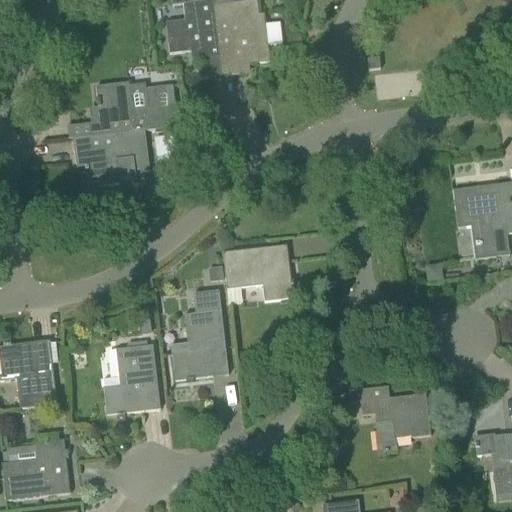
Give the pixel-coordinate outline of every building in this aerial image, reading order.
[(191,63),(218,60),(219,59),(212,8),(213,7),(212,0),(170,0),(171,8),(189,6),(191,21),(165,25),(166,37),(169,57),(190,54),(191,63)] [(267,48),(282,46),(279,25),(265,27),(263,16),(258,17),(255,0),(248,0),(249,3),(213,7),(212,8),(219,59),(218,60),(221,79),(246,76),(245,67),(269,64),(267,48)] [(366,61),(368,73),(380,72),(378,60),(366,61)] [(89,114),(92,139),(144,133),(144,134),(177,130),(172,88),(144,91),(144,86),(129,88),(128,85),(94,89),(98,113),(89,114)] [(92,139),(72,141),(75,167),(84,166),(87,190),(119,186),(116,164),(131,162),(133,176),(149,174),(144,134),(144,133),(92,139)] [(171,138),(154,140),(157,164),(174,162),(172,140),(171,138)] [(511,236),(511,185),(452,193),(456,231),(470,229),(474,263),(495,260),(494,255),(508,253),(506,237),(511,236)] [(334,235),(300,236),(301,257),(334,256),(334,235)] [(222,255),(226,293),(228,307),(242,305),(240,291),(262,289),(264,305),(292,301),(286,248),(222,255)] [(221,270),(208,272),(210,285),(223,283),(221,270)] [(170,348),(174,384),(228,377),(218,293),(192,296),(194,316),(183,317),(186,346),(170,348)] [(146,311),(138,312),(139,321),(147,320),(146,311)] [(149,322),(139,323),(141,337),(151,336),(149,322)] [(0,383),(15,382),(19,412),(39,409),(56,407),(51,363),(49,343),(0,349),(0,383)] [(159,412),(152,348),(115,352),(118,380),(102,382),(106,418),(159,412)] [(398,454),(397,442),(430,438),(427,416),(425,397),(388,401),(387,389),(348,394),(349,406),(359,405),(361,419),(374,417),(378,456),(398,454)] [(65,419),(64,409),(52,411),(53,420),(65,419)] [(511,430),(511,436),(474,441),(476,459),(489,458),(494,500),(511,497),(511,420),(511,421),(511,430)] [(0,467),(5,504),(69,496),(63,443),(43,445),(5,450),(7,466),(0,467)]
